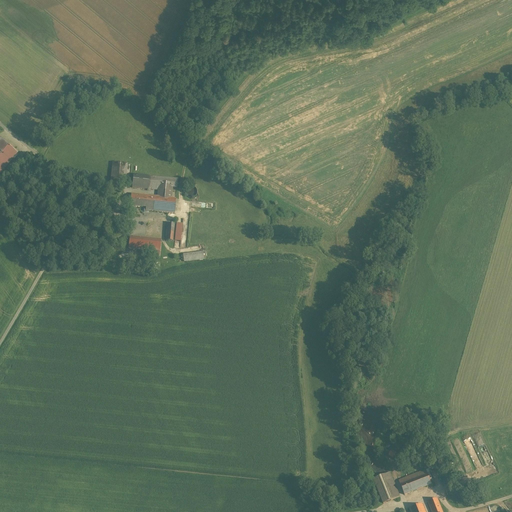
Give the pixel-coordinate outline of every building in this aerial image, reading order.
[(0,138),(0,173),(17,152),(0,138)] [(127,164),(113,162),(111,181),(125,182),(127,164)] [(149,176),(133,175),(132,188),(148,190),(149,185),(149,176)] [(170,187),(177,188),(178,179),(149,176),(149,185),(159,186),(170,187)] [(170,187),(159,186),(158,197),(131,194),(130,206),(144,208),(147,208),(147,211),(174,214),(176,199),(169,198),(170,187)] [(188,197),(190,198),(191,198),(193,198),(194,198),(195,197),(196,196),(197,194),(197,193),(197,192),(197,190),(196,189),(195,188),(194,187),(192,187),(191,187),(189,187),(188,188),(187,189),(186,191),(186,192),(186,194),(186,195),(187,196),(188,197)] [(175,224),(167,224),(166,241),(174,241),(175,224)] [(161,240),(129,237),(128,249),(159,252),(161,240)] [(159,252),(128,249),(128,255),(159,258),(159,252)] [(183,255),(184,262),(206,259),(203,252),(183,255)] [(393,459),(396,453),(391,450),(388,456),(393,459)] [(426,470),(398,481),(404,495),(431,485),(426,470)] [(390,473),(374,480),(383,504),(400,497),(390,473)] [(442,511),(437,499),(428,503),(431,511),(442,511)]
